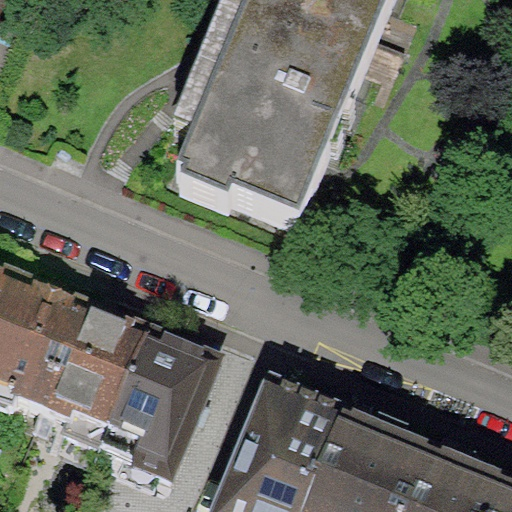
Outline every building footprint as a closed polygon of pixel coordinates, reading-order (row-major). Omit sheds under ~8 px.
[(0,0),(0,23),(25,34),(38,0),(0,0)] [(255,0),(244,26),(228,19),(215,50),(202,81),(219,88),(177,186),(184,189),(180,199),(229,219),(233,209),(300,236),(378,46),(266,0),(255,0)] [(266,0),(378,46),(396,0),(266,0)] [(0,336),(18,292),(10,289),(7,283),(3,280),(0,278),(0,336)] [(29,414),(42,419),(86,311),(64,302),(61,310),(58,309),(54,307),(52,304),(49,300),(46,298),(43,296),(39,295),(33,295),(28,296),(18,292),(0,336),(0,412),(25,423),(29,414)] [(56,424),(52,433),(103,455),(148,346),(140,343),(135,334),(123,329),(113,331),(110,330),(106,329),(109,321),(86,311),(42,419),(56,424)] [(135,469),(134,472),(169,487),(216,374),(211,372),(207,364),(194,359),(185,361),(180,359),(148,346),(103,455),(135,469)] [(310,511),(345,428),(345,427),(313,413),(316,405),(308,401),(279,389),(275,398),(270,396),(222,511),(310,511)] [(376,440),(345,428),(310,511),(415,511),(435,465),(404,452),(408,443),(387,434),(380,431),(376,440)] [(459,474),(435,465),(415,511),(500,511),(508,495),(484,484),(475,470),(466,473),(459,474)] [(511,511),(511,496),(508,495),(500,511),(511,511)]
